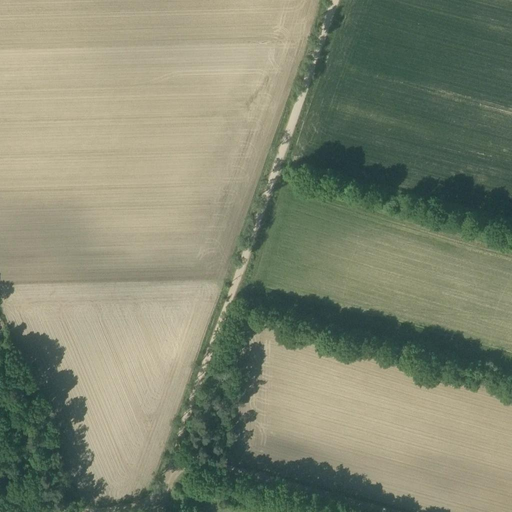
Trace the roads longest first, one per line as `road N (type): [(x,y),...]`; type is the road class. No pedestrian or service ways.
road 1 (track): [(175,456),(339,0)]
road 2 (track): [(394,511),(175,456)]
